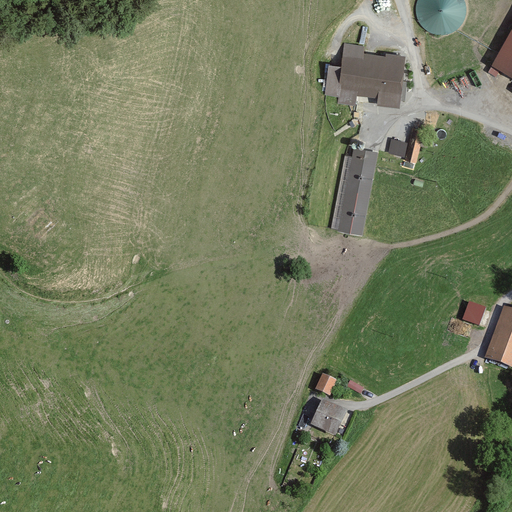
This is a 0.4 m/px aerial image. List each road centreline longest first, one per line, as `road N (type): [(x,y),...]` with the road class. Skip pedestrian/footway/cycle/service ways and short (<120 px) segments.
road 1 (residential): [(511,297),(482,347),(352,406)]
road 2 (residential): [(511,132),(424,95),(398,0)]
